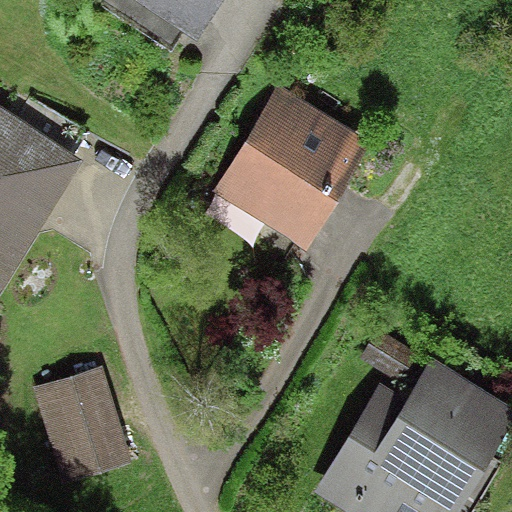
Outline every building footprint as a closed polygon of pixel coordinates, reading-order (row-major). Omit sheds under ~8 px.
[(164,0),(206,28),(224,0),(164,0)] [(371,137),(283,79),(216,179),(304,238),(371,137)] [(98,155),(0,96),(0,283),(16,293),(98,155)] [(470,511),(511,435),(511,382),(444,346),(413,403),(383,387),(326,492),(364,511),(470,511)] [(132,452),(106,367),(41,386),(67,472),(132,452)]
